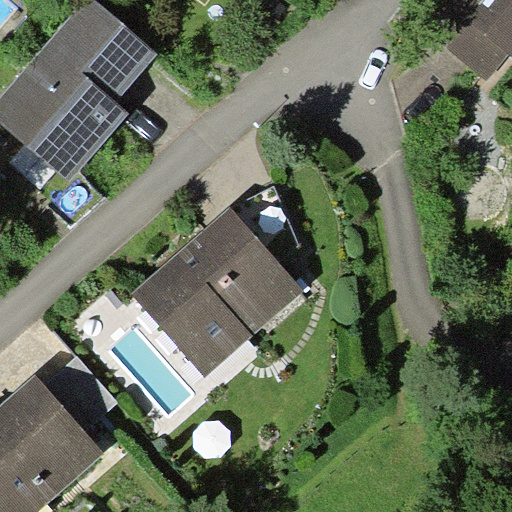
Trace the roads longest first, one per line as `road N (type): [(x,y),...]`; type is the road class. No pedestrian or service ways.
road 1 (residential): [(0,322),(340,37),(372,0)]
road 2 (track): [(447,482),(398,239),(340,37)]
